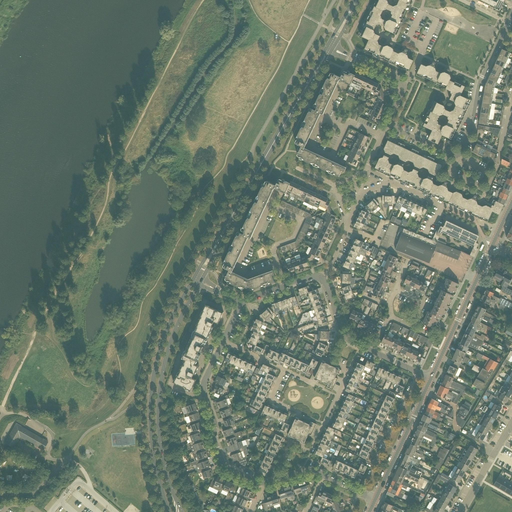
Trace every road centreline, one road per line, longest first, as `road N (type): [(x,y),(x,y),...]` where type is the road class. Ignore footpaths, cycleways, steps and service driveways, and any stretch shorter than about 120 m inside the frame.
road 1 (secondary): [(193,278),(152,380),(151,435),(169,511)]
road 2 (secondary): [(180,511),(164,465),(158,405),(176,327),(200,282)]
road 3 (secondary): [(219,237),(329,48)]
road 4 (residential): [(271,484),(292,440),(312,449),(348,369),(328,360),(342,331)]
road 5 (residential): [(262,486),(225,469),(214,438),(204,388),(221,341)]
road 6 (tertiary): [(430,379),(492,244)]
road 7 (residential): [(361,494),(416,372)]
road 8 (tertiary): [(374,500),(430,379)]
road 9 (residential): [(387,125),(406,84),(329,48)]
road 10 (residential): [(457,157),(501,35)]
